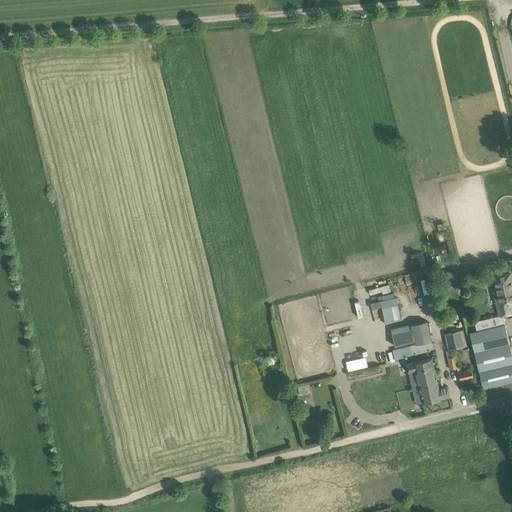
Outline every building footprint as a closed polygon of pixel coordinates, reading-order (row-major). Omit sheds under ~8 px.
[(456,270),(440,273),(444,290),(458,286),(459,281),(456,270)] [(511,281),(510,273),(493,277),(488,278),(498,315),(474,321),(476,328),(469,330),(483,388),(511,381),(511,353),(503,315),(511,313),(509,304),(511,303),(511,281)] [(385,321),(399,318),(401,318),(398,304),(382,307),(385,321)] [(410,325),(414,341),(415,344),(431,340),(426,320),(411,324),(410,325)] [(404,343),(414,341),(410,325),(411,324),(411,323),(395,327),(399,345),(404,343)] [(463,329),(444,333),(448,350),(456,348),(467,346),(463,329)] [(433,349),(431,340),(415,344),(392,350),(395,359),(433,349)] [(448,350),(446,350),(450,369),(460,367),(456,348),(448,350)] [(268,364),(277,362),(276,355),(267,357),(268,364)] [(417,376),(435,372),(432,358),(407,364),(408,372),(416,370),(417,376)] [(460,379),(473,376),(472,369),(459,372),(460,379)] [(420,386),(437,382),(435,372),(417,376),(420,386)] [(437,382),(420,386),(424,403),(450,396),(448,386),(439,388),(437,382)]
